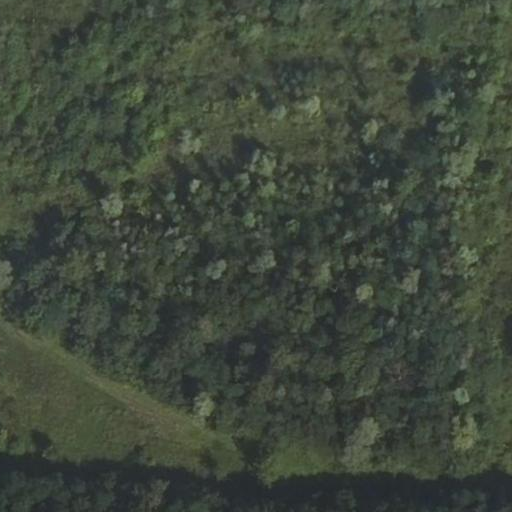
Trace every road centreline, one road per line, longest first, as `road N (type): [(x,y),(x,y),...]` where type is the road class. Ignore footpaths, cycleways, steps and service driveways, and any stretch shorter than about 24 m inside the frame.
road 1 (track): [(0,308),(215,444),(310,465),(488,482)]
road 2 (track): [(0,475),(335,500),(511,483)]
